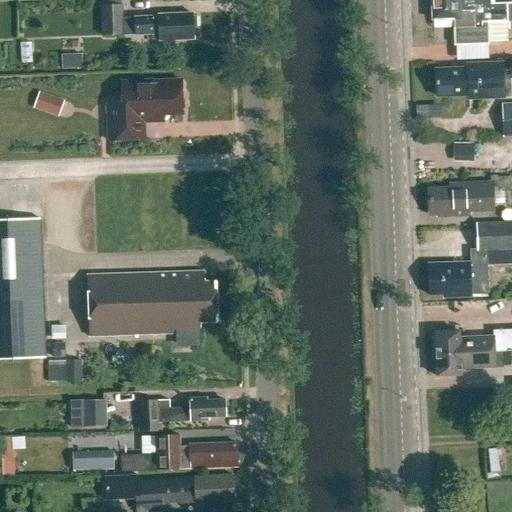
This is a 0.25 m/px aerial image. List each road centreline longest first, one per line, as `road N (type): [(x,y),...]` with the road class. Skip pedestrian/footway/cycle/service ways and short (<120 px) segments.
road 1 (secondary): [(392,511),(372,0)]
road 2 (unclassified): [(269,511),(249,0)]
